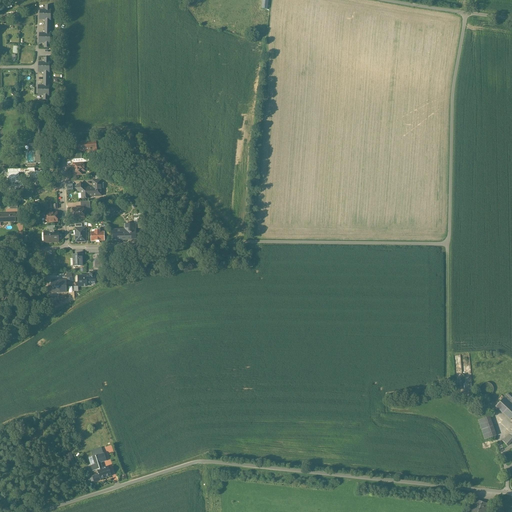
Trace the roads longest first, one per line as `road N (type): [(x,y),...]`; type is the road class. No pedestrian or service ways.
road 1 (residential): [(66,248),(448,244),(450,101),(465,14)]
road 2 (unclassified): [(40,511),(200,461),(511,492)]
road 3 (residential): [(66,248),(61,146),(51,142),(51,130)]
